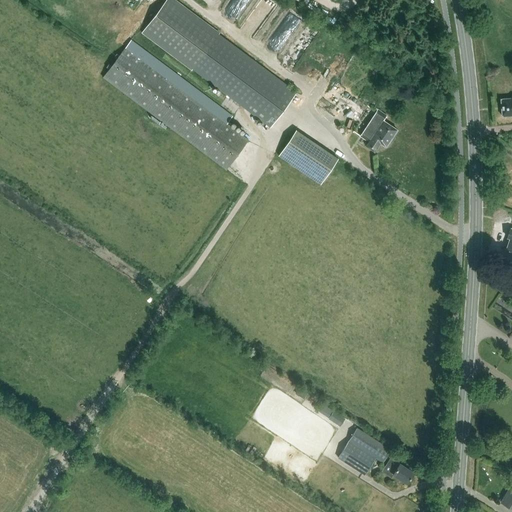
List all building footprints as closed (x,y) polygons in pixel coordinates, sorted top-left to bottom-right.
[(193,69),(270,127),(297,92),(219,34),(219,33),(174,0),(166,0),(143,32),(192,69),(193,69)] [(226,169),(249,139),(126,48),(103,78),(226,169)] [(511,97),(501,98),(502,116),(511,115),(511,97)] [(386,147),(397,130),(384,120),(387,115),(378,109),(360,135),(369,141),(366,145),(375,152),(381,143),(386,147)] [(319,184),(337,157),(291,128),(274,155),(319,184)] [(305,391),(299,387),(295,393),(301,397),(305,391)] [(328,417),(328,418),(339,426),(345,418),(340,415),(333,410),(328,417)] [(357,427),(338,457),(365,474),(375,458),(383,462),(391,449),(357,427)] [(393,474),(407,483),(414,472),(400,463),(391,457),(382,471),(392,477),(393,474)] [(511,484),(507,492),(509,494),(503,503),(511,508),(511,484)]
